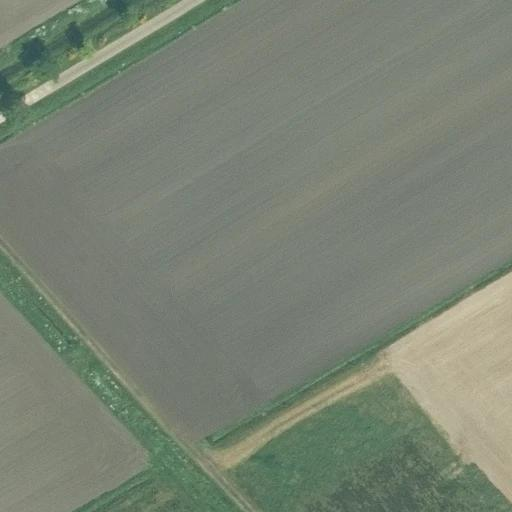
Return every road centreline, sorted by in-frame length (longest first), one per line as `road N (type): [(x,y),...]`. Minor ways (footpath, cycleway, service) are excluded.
road 1 (track): [(0,246),(245,511)]
road 2 (track): [(0,119),(198,0)]
